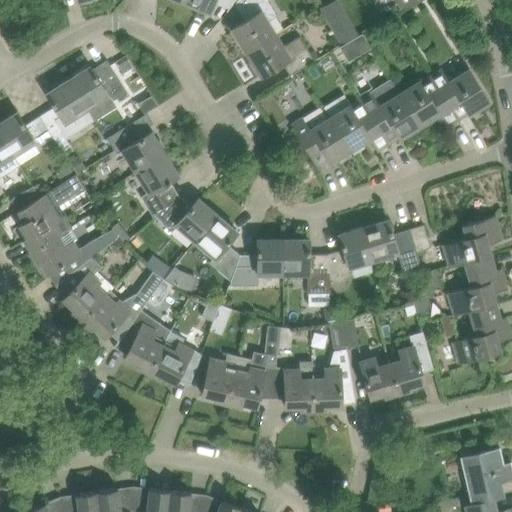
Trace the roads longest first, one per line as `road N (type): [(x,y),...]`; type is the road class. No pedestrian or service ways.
road 1 (residential): [(511,149),(290,210),(152,33),(100,27),(9,72)]
road 2 (residential): [(312,511),(247,477),(194,462),(82,461)]
road 3 (residential): [(357,511),(371,441),(385,426),(511,397)]
road 4 (residential): [(82,461),(69,359),(8,273)]
